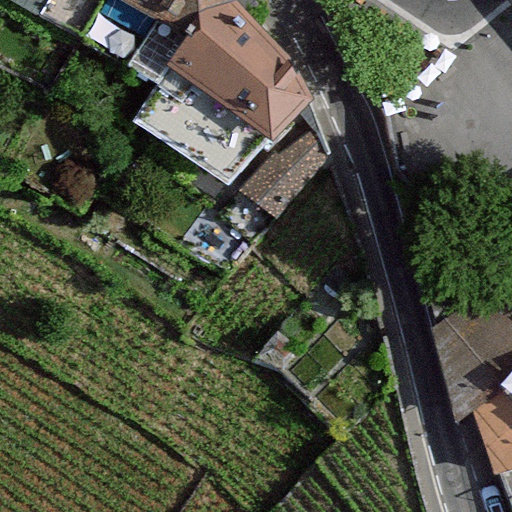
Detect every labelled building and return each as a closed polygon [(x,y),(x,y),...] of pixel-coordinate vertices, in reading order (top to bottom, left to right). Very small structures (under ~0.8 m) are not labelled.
[(10,0),(104,55),(130,3),(133,0),(10,0)] [(133,0),(130,3),(104,55),(156,84),(225,0),(133,0)] [(267,13),(259,0),(225,0),(156,84),(133,120),(229,184),(312,98),(293,61),(258,21),(267,13)] [(275,157),(243,190),(278,217),(328,153),(318,130),(305,136),(281,161),(275,157)] [(503,480),(511,504),(511,398),(505,390),(511,384),(511,308),(493,285),(411,189),(397,199),(431,335),(492,484),(503,480)] [(511,384),(505,390),(511,398),(511,269),(493,285),(511,308),(511,384)] [(299,349),(278,333),(260,358),(280,373),(299,349)]
